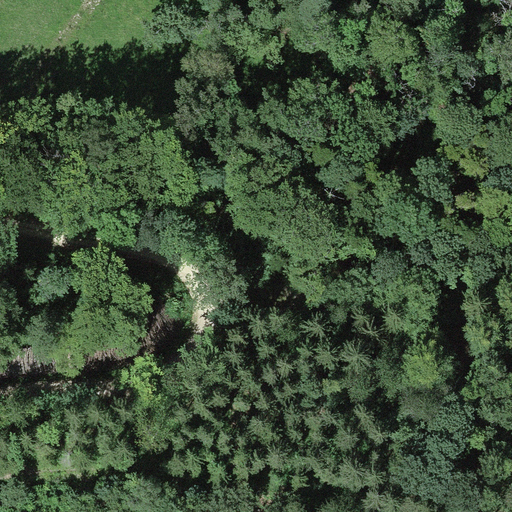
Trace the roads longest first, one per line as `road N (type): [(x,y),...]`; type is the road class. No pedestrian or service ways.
road 1 (track): [(0,393),(119,389),(176,371),(204,337),(211,286),(199,271),(152,250),(0,231)]
road 2 (track): [(211,286),(295,304),(419,302),(511,274)]
